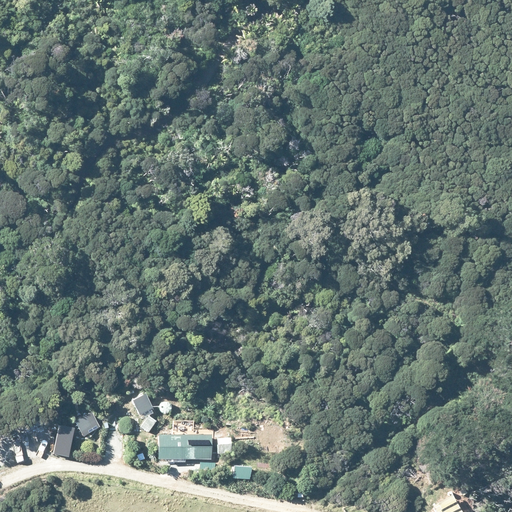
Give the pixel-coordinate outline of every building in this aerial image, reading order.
[(131,402),(139,416),(151,409),(143,395),(131,402)] [(170,404),(159,401),(156,411),(167,414),(170,404)] [(73,421),(80,432),(90,427),(84,416),(73,421)] [(148,417),(141,428),(148,433),(155,422),(148,417)] [(182,458),(209,458),(209,438),(181,438),(181,436),(157,436),(158,461),(177,460),(177,463),(182,463),(182,458)] [(217,454),(230,453),(230,444),(216,445),(217,454)]
